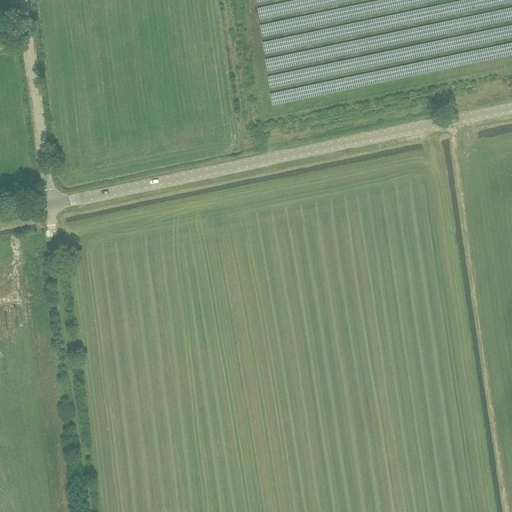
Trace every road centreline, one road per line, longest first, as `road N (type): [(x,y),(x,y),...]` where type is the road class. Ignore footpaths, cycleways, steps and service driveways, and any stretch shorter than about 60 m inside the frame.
road 1 (unclassified): [(49,204),(511,109)]
road 2 (unclassified): [(49,204),(24,0)]
